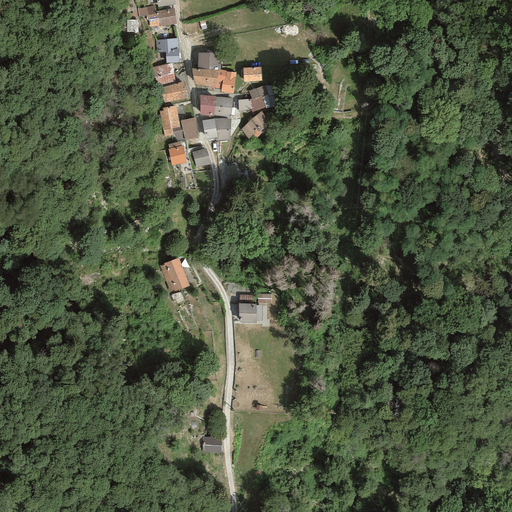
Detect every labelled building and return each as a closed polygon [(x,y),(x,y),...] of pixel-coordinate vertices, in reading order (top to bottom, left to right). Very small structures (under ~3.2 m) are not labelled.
[(155,0),(158,10),(175,8),(173,0),(155,0)] [(174,12),(156,13),(155,7),(146,8),(146,10),(137,11),(138,19),(147,18),(149,28),(160,28),(176,27),(174,12)] [(138,23),(126,23),(126,35),(138,35),(138,23)] [(178,41),(156,41),(157,61),(166,61),(166,65),(179,65),(178,41)] [(199,68),(193,68),(197,83),(222,87),(222,92),(233,92),(234,71),(219,70),(217,54),(199,53),(199,68)] [(175,85),(172,66),(149,68),(152,88),(175,85)] [(261,73),(242,73),(243,88),(261,87),(261,73)] [(188,102),(184,85),(160,90),(164,105),(188,102)] [(249,104),(238,103),(238,115),(250,113),(252,116),(265,111),(266,113),(282,111),(281,92),(265,90),(249,95),(251,103),(249,104)] [(231,100),(203,97),(201,112),(230,114),(231,100)] [(180,131),(176,108),(162,110),(163,112),(159,113),(164,139),(173,137),(172,132),(180,131)] [(269,128),(261,115),(241,132),(248,142),(258,134),(258,135),(269,128)] [(198,140),(195,120),(180,123),(185,143),(198,140)] [(229,120),(204,121),(206,137),(211,137),(228,137),(229,120)] [(180,145),(167,147),(171,169),(186,167),(183,150),(181,150),(180,145)] [(206,151),(191,154),(196,169),(211,168),(206,151)] [(229,176),(239,176),(239,164),(228,165),(229,176)] [(179,260),(160,266),(170,294),(188,288),(179,260)] [(253,292),(239,291),(239,301),(253,301),(253,292)] [(262,304),(241,304),(240,320),(262,320),(262,304)] [(203,450),(222,448),(221,433),(202,435),(203,450)]
